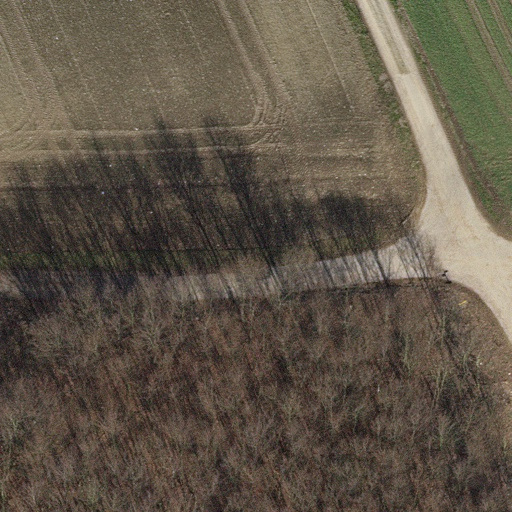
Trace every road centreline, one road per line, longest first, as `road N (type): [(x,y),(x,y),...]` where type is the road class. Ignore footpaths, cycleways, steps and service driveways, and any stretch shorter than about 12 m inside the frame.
road 1 (track): [(480,258),(216,281),(0,284)]
road 2 (track): [(369,0),(480,258)]
